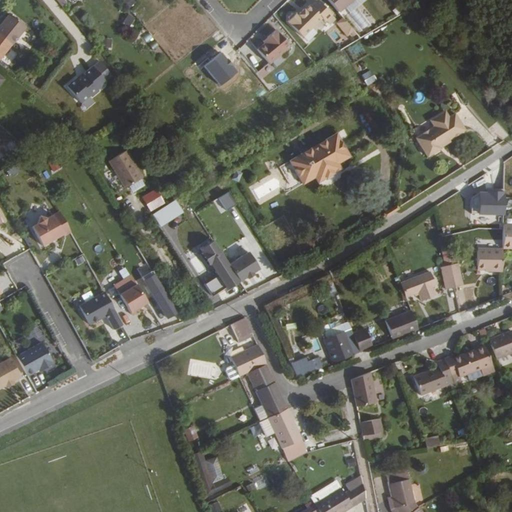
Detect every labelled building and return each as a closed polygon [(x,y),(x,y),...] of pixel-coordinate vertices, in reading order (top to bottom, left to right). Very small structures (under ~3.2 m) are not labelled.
[(132,8),(136,0),(125,0),(124,4),(132,8)] [(295,16),(286,23),(303,41),(321,23),(323,25),(333,16),(317,0),(310,6),(309,6),(296,18),(295,16)] [(355,0),(326,0),(338,15),(355,0)] [(131,14),(124,20),(128,26),(136,20),(131,14)] [(0,28),(0,59),(22,31),(9,17),(0,28)] [(340,18),(334,23),(346,37),(352,31),(340,18)] [(290,48),(276,30),(262,42),(267,46),(259,52),(270,65),(290,48)] [(89,69),(65,91),(77,105),(101,83),(89,69)] [(378,95),(383,90),(376,82),(371,86),(378,95)] [(466,130),(456,114),(450,117),(447,111),(431,120),(435,126),(417,137),(428,156),(442,148),(441,147),(440,146),(450,140),(466,130)] [(288,161),(299,180),(346,152),(335,133),(288,161)] [(124,151),(107,162),(124,188),(141,177),(124,151)] [(350,157),(346,152),(299,180),(301,183),(314,176),(317,182),(341,169),(338,163),(350,157)] [(53,173),(63,166),(58,157),(47,164),(53,173)] [(157,187),(142,196),(151,211),(166,203),(157,187)] [(501,223),(500,187),(481,188),(481,192),(468,193),(468,224),(501,223)] [(213,199),(220,211),(232,204),(225,192),(213,199)] [(154,212),(161,226),(185,213),(177,199),(154,212)] [(63,236),(70,232),(58,212),(46,219),(39,217),(37,224),(31,227),(41,246),(62,234),(63,236)] [(511,223),(503,223),(503,242),(511,242),(511,223)] [(299,243),(303,251),(315,245),(311,238),(299,243)] [(231,266),(214,240),(202,248),(204,252),(203,253),(210,264),(211,263),(219,274),(206,282),(214,294),(226,286),(228,288),(240,280),(240,279),(231,266)] [(487,268),(503,268),(503,246),(479,246),(479,267),(487,268)] [(197,273),(204,270),(196,251),(188,255),(197,273)] [(231,266),(240,279),(247,275),(248,277),(254,273),(252,271),(258,267),(250,254),(231,266)] [(465,284),(459,262),(451,264),(456,285),(465,284)] [(448,287),(456,285),(451,264),(442,266),(448,287)] [(436,286),(430,271),(401,282),(407,297),(420,292),(422,300),(436,294),(433,287),(436,286)] [(168,317),(177,311),(158,279),(145,288),(148,294),(153,291),(168,317)] [(323,299),(335,295),(330,282),(318,286),(323,299)] [(129,312),(145,302),(135,284),(118,294),(129,312)] [(113,329),(121,324),(103,291),(77,305),(88,323),(104,314),(113,329)] [(393,339),(419,329),(412,311),(386,321),(393,339)] [(238,342),(254,336),(246,320),(231,326),(238,342)] [(354,334),(361,352),(374,347),(366,328),(354,334)] [(485,328),(480,331),(484,341),(489,339),(485,328)] [(345,332),(354,355),(361,352),(354,334),(352,329),(345,332)] [(511,353),(511,331),(511,330),(489,340),(498,360),(511,353)] [(344,332),(325,340),(334,363),(353,355),(344,332)] [(238,342),(240,345),(255,339),(254,336),(238,342)] [(47,367),(51,365),(52,362),(41,343),(16,357),(26,376),(38,369),(43,366),(47,367)] [(259,347),(231,359),(240,379),(249,375),(268,366),(259,347)] [(454,356),(445,359),(453,378),(455,385),(456,386),(463,383),(460,375),(483,366),(485,370),(494,367),(486,348),(455,361),(454,356)] [(315,355),(290,361),(293,374),(318,368),(315,355)] [(12,381),(19,377),(9,358),(0,363),(0,387),(4,386),(12,381)] [(453,378),(445,359),(438,362),(440,367),(415,377),(422,395),(448,384),(449,387),(455,385),(453,378)] [(268,366),(249,375),(253,384),(272,375),(268,366)] [(272,375),(253,384),(258,393),(277,384),(272,375)] [(377,404),(372,377),(352,381),(357,408),(377,404)] [(270,420),(289,411),(277,384),(258,393),(270,420)] [(289,411),(270,420),(284,451),(289,449),(293,458),(307,451),(309,455),(310,455),(289,411)] [(383,434),(381,420),(361,424),(364,438),(383,434)] [(191,431),(184,434),(188,446),(195,443),(191,431)] [(440,437),(427,440),(428,449),(442,446),(440,437)] [(289,449),(284,451),(290,464),(309,455),(307,451),(293,458),(289,449)] [(227,487),(214,455),(203,460),(199,451),(190,455),(206,495),(227,487)] [(358,505),(367,501),(362,479),(348,487),(358,505)] [(390,484),(395,508),(397,511),(411,511),(417,509),(411,480),(390,484)] [(348,487),(343,490),(354,508),(358,505),(348,487)] [(347,511),(354,508),(343,490),(316,506),(319,511),(347,511)] [(209,511),(213,511),(220,509),(215,500),(206,505),(209,511)]
